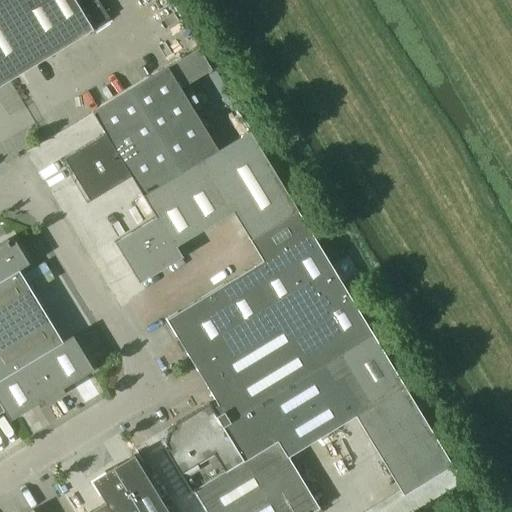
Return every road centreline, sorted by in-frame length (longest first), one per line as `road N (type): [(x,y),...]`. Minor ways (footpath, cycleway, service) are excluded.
road 1 (unclassified): [(0,484),(154,387),(26,182),(0,196)]
road 2 (unknown): [(137,398),(209,511)]
road 3 (unknown): [(316,511),(359,479),(360,466),(332,420)]
